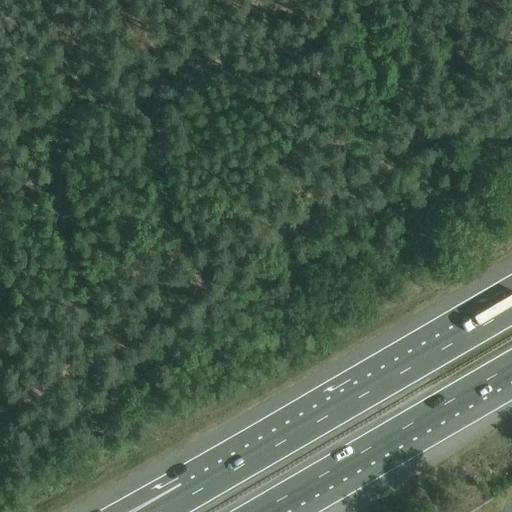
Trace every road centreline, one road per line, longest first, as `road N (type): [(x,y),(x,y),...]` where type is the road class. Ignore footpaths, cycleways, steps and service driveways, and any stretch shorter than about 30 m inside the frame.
road 1 (motorway): [(511,309),(187,497)]
road 2 (motorway): [(261,511),(511,366)]
